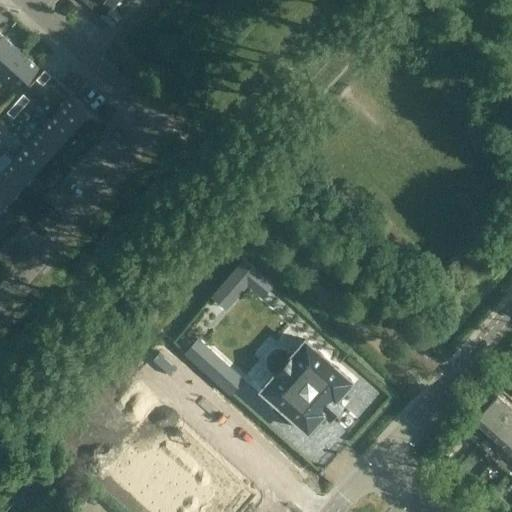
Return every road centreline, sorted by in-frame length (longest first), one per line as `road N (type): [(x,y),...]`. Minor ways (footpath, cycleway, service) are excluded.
road 1 (residential): [(22,0),(155,120),(0,297)]
road 2 (tertiary): [(381,465),(511,312)]
